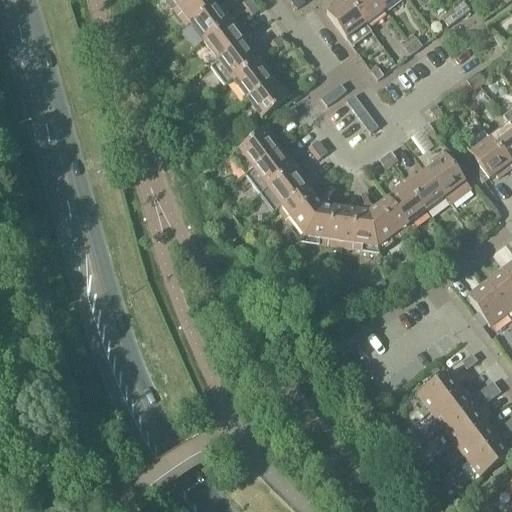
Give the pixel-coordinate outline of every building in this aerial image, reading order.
[(215,6),(210,0),(170,0),(176,7),(172,10),(186,29),(190,26),(215,6)] [(245,13),(255,5),(250,0),(249,0),(241,7),(245,13)] [(304,5),(300,0),(297,0),(292,5),(296,11),(304,5)] [(366,26),(345,0),(338,0),(332,5),(335,9),(326,16),(352,49),(372,34),(366,26)] [(345,0),(366,26),(385,12),(375,0),(345,0)] [(400,0),(375,0),(385,12),(400,0)] [(447,15),(454,25),(470,13),(463,3),(447,15)] [(255,5),(245,13),(250,19),(260,12),(255,5)] [(221,14),(215,6),(190,26),(204,44),(233,22),(225,11),(221,14)] [(454,25),(447,15),(441,20),(448,29),(454,25)] [(242,33),(233,22),(204,44),(218,64),(244,44),(238,36),(242,33)] [(274,51),(284,44),(279,38),(270,45),(274,51)] [(409,44),(416,54),(422,49),(415,39),(409,44)] [(244,44),(218,64),(210,70),(224,89),(232,83),(262,60),(254,49),(250,52),(244,44)] [(288,50),(284,44),(274,51),(279,57),(288,50)] [(416,54),(409,44),(403,49),(410,58),(416,54)] [(511,64),(511,59),(507,53),(501,58),(508,67),(511,64)] [(262,60),(232,83),(247,102),(273,82),(266,74),(270,71),(262,60)] [(377,68),(370,73),(377,83),(384,78),(377,68)] [(479,74),(472,79),(480,88),(486,84),(479,74)] [(314,84),(313,83),(309,77),(299,85),(304,91),(314,84)] [(480,88),(472,79),(466,83),(474,93),(480,88)] [(279,91),(273,82),(247,102),(262,122),(292,99),(283,88),(279,91)] [(340,86),(334,90),(340,98),(346,94),(340,86)] [(334,90),(328,95),(334,103),(340,98),(334,90)] [(334,103),(328,95),(321,101),(327,109),(334,103)] [(199,96),(192,101),(197,108),(204,102),(199,96)] [(351,111),(359,105),(354,98),(346,104),(351,111)] [(364,111),(359,105),(351,111),(356,117),(364,111)] [(443,116),(435,107),(429,112),(435,120),(441,128),(449,122),(444,115),(443,116)] [(286,114),(291,121),(297,116),(292,109),(286,114)] [(364,111),(356,117),(361,123),(369,117),(364,111)] [(369,117),(361,123),(365,130),(374,124),(369,117)] [(374,124),(365,130),(370,136),(378,130),(374,124)] [(435,135),(428,125),(421,130),(429,140),(431,144),(438,140),(435,135)] [(511,130),(509,127),(490,141),(511,171),(511,170),(511,130)] [(245,178),(279,152),(273,144),(276,141),(268,130),(230,158),(245,178)] [(511,171),(490,141),(470,156),(489,182),(495,177),(498,181),(511,171)] [(313,157),(323,149),(318,143),(308,150),(313,157)] [(318,163),(327,156),(327,155),(323,149),(313,157),(318,163)] [(285,161),(279,152),(245,178),(260,197),(297,169),(289,158),(285,161)] [(398,163),(391,154),(384,158),(392,168),(398,163)] [(434,167),(426,173),(445,199),(451,207),(471,192),(443,154),(431,163),(434,167)] [(392,168),(384,158),(378,163),(386,172),(392,168)] [(305,179),(297,169),(260,197),(273,215),(277,212),(308,191),(301,182),(305,179)] [(414,175),(404,184),(426,213),(445,199),(426,173),(417,179),(414,175)] [(396,196),(387,202),(408,227),(426,213),(404,184),(393,192),(396,196)] [(302,244),(322,210),(308,191),(277,212),(301,244),(302,244)] [(408,227),(387,202),(368,216),(377,250),(389,241),(392,245),(411,231),(408,227)] [(345,213),(322,210),(302,244),(340,249),(345,213)] [(345,213),(340,249),(362,253),(363,248),(377,250),(368,216),(345,213)] [(436,252),(428,258),(433,263),(440,257),(436,252)] [(277,265),(273,270),(281,275),(286,268),(281,264),(277,265)] [(511,266),(501,275),(511,289),(511,266)] [(402,282),(399,275),(387,281),(390,288),(402,282)] [(511,289),(501,275),(484,287),(507,317),(511,312),(511,289)] [(386,289),(383,283),(376,287),(378,292),(386,289)] [(507,317),(484,287),(467,300),(490,330),(507,317)] [(467,372),(477,364),(472,357),(461,365),(467,372)] [(430,414),(460,392),(447,375),(417,397),(430,414)] [(493,384),(486,390),(493,400),(500,395),(493,384)] [(493,400),(486,390),(478,395),(486,405),(493,400)] [(460,392),(430,414),(442,430),(472,408),(460,392)] [(472,408),(442,430),(455,447),(484,424),(472,408)] [(511,437),(511,424),(510,422),(503,427),(511,438),(511,437)] [(496,440),(484,424),(455,447),(467,463),(496,440)] [(410,433),(400,440),(407,449),(416,441),(410,433)] [(480,480),(509,458),(496,440),(467,463),(480,480)] [(432,478),(426,470),(420,474),(426,482),(432,478)]
